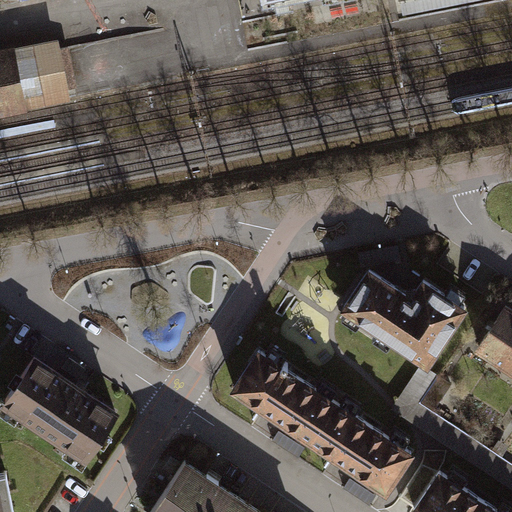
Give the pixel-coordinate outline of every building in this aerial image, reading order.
[(0,59),(0,101),(64,89),(56,49),(0,59)] [(338,302),(378,326),(405,283),(364,258),(338,302)] [(378,326),(419,350),(456,289),(424,270),(413,288),(405,283),(378,326)] [(511,303),(507,300),(479,344),(511,365),(511,303)] [(292,365),(252,339),(225,381),(264,407),(292,365)] [(116,408),(36,356),(7,400),(87,452),(116,408)] [(329,390),(292,365),(264,407),(302,432),(329,390)] [(441,385),(432,380),(425,391),(433,397),(441,385)] [(443,422),(388,386),(381,396),(436,432),(443,422)] [(367,414),(329,390),(302,432),(340,456),(367,414)] [(410,442),(367,414),(340,456),(383,484),(410,442)] [(497,458),(443,422),(436,432),(491,468),(497,458)] [(511,467),(497,458),(491,468),(511,482),(511,467)] [(232,511),(241,499),(181,460),(145,511),(232,511)] [(455,511),(473,486),(433,460),(405,502),(420,511),(455,511)] [(509,511),(510,511),(473,486),(455,511),(509,511)] [(261,511),(241,499),(232,511),(261,511)]
